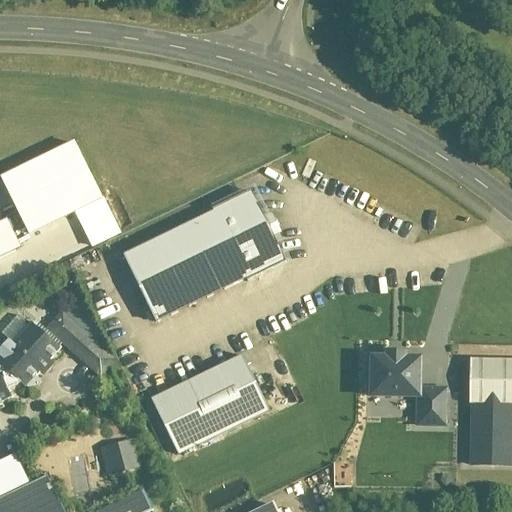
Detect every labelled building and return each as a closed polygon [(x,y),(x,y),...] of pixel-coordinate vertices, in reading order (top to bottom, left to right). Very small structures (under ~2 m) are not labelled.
[(56,206),(59,214),(96,201),(76,146),(27,163),(30,171),(20,174),(21,178),(32,174),(39,192),(59,185),(66,203),(56,206)] [(246,201),(117,264),(152,333),(280,269),(246,201)] [(3,219),(0,219),(0,256),(17,248),(3,219)] [(120,361),(65,312),(48,331),(103,379),(120,361)] [(0,405),(14,399),(10,391),(29,388),(63,348),(33,323),(15,343),(12,340),(0,353),(0,355),(3,359),(0,362),(0,405)] [(444,430),(444,389),(416,389),(416,354),(359,354),(358,400),(368,401),(368,417),(411,418),(411,430),(444,430)] [(244,358),(152,402),(178,458),(271,414),(244,358)] [(511,364),(463,365),(464,412),(473,411),(474,446),(511,445),(511,364)] [(145,469),(137,440),(104,448),(111,477),(145,469)] [(147,511),(141,498),(109,511),(60,511),(47,479),(28,486),(16,458),(0,465),(0,511),(147,511)]
